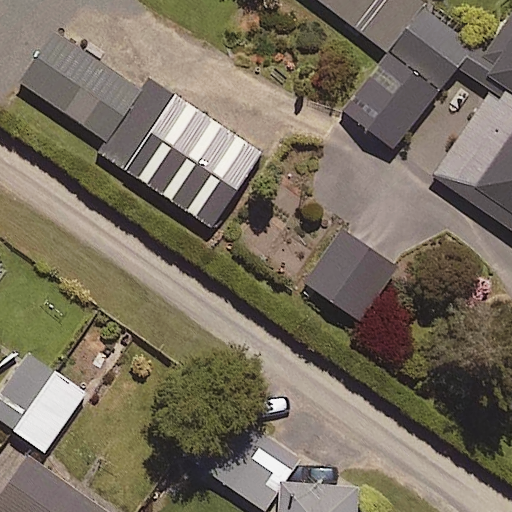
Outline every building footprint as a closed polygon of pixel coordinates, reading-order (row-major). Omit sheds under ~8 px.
[(511,6),(482,47),(421,0),(322,0),(385,49),(342,104),(392,144),(457,61),(492,88),(427,172),(511,228),(511,6)] [(139,87),(52,29),(19,78),(108,137),(100,148),(209,220),(258,146),(148,73),(139,87)] [(396,260),(340,223),(304,277),(360,315),(396,260)] [(0,414),(13,424),(53,369),(27,350),(0,386),(0,414)] [(53,369),(13,424),(42,445),(82,389),(53,369)] [(219,396),(182,447),(262,505),(299,454),(219,396)] [(111,511),(26,451),(0,487),(0,507),(6,511),(111,511)] [(337,482),(338,469),(306,466),(305,480),(283,478),(276,511),(355,511),(358,484),(337,482)]
